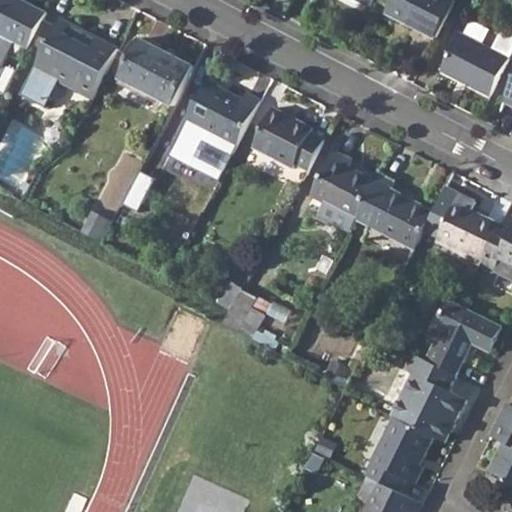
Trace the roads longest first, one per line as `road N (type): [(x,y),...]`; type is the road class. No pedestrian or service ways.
road 1 (residential): [(511,171),(180,0)]
road 2 (residential): [(511,360),(447,502)]
